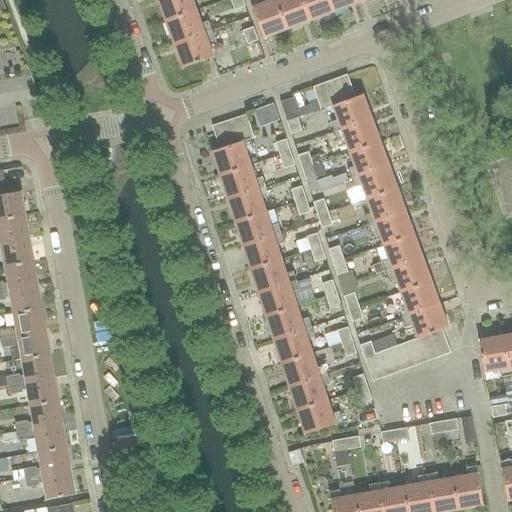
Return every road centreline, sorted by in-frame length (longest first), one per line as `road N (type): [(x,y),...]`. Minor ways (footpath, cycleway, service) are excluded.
road 1 (residential): [(288,511),(159,122)]
road 2 (residential): [(112,511),(46,142)]
road 3 (residential): [(480,289),(387,36)]
road 4 (residential): [(159,122),(387,36)]
road 5 (residential): [(470,373),(498,511)]
road 6 (residential): [(159,122),(116,0)]
